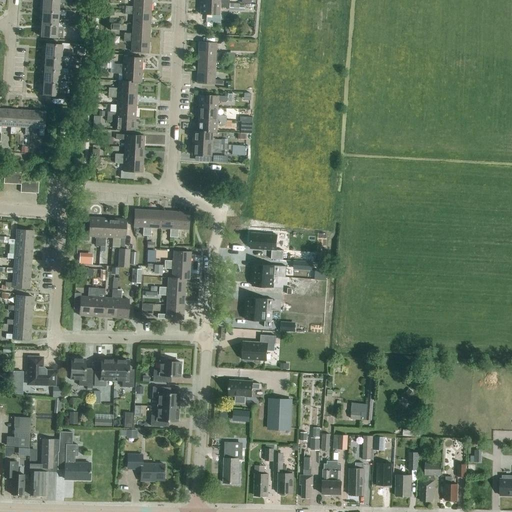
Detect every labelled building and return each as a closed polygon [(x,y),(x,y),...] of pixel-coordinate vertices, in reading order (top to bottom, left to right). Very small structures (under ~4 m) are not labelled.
[(42,0),(42,11),(58,12),(58,11),(59,3),(66,3),(66,0),(42,0)] [(125,7),(125,10),(150,12),(151,0),(133,0),(133,7),(125,7)] [(200,2),(200,14),(219,15),(219,8),(228,8),(229,4),(200,2)] [(150,12),(125,10),(125,14),(133,15),(132,24),(150,25),(150,12)] [(42,11),(41,24),(57,25),(58,23),(58,16),(65,16),(66,11),(58,11),(58,12),(42,11)] [(57,25),(41,24),(41,37),(57,38),(62,38),(63,29),(64,29),(65,24),(58,23),(57,25)] [(150,25),(132,24),(132,34),(124,33),(123,37),(149,39),(150,25)] [(149,39),(123,37),(123,41),(131,42),(131,51),(148,52),(149,39)] [(198,42),(197,56),(223,57),(223,54),(215,53),(216,43),(198,42)] [(61,58),(61,56),(61,49),(69,49),(69,44),(62,44),(62,45),(46,44),(45,57),(61,58)] [(113,69),(114,64),(107,64),(107,55),(100,54),(99,68),(110,69),(113,69)] [(61,58),(45,57),(44,69),(60,70),(60,69),(61,61),(68,62),(68,57),(61,56),(61,58)] [(223,57),(197,56),(197,70),(214,71),(215,61),(223,61),(223,58),(223,57)] [(114,64),(113,69),(141,71),(142,58),(123,57),(123,65),(114,64)] [(60,70),(44,69),(43,82),(59,83),(59,82),(60,74),(67,74),(67,69),(60,69),(60,70)] [(113,69),(110,69),(110,74),(113,74),(113,75),(117,76),(118,74),(118,81),(122,81),(122,82),(137,82),(137,83),(141,83),(141,71),(113,69)] [(106,78),(106,70),(98,70),(98,78),(106,78)] [(214,71),(197,70),(196,83),(222,85),(222,80),(214,80),(214,71)] [(108,88),(108,93),(136,94),(137,83),(137,82),(122,82),(122,81),(118,81),(117,89),(108,88)] [(59,83),(43,82),(42,95),(58,96),(59,87),(66,87),(67,82),(59,82),(59,83)] [(136,94),(108,93),(108,98),(117,98),(116,105),(136,106),(136,94)] [(232,102),(232,94),(227,94),(227,97),(198,95),(198,108),(217,109),(217,101),(232,102)] [(70,97),(70,101),(70,106),(80,106),(81,98),(70,97)] [(136,106),(116,105),(116,112),(107,112),(107,117),(135,118),(136,106)] [(217,109),(198,108),(197,120),(225,121),(226,116),(217,116),(217,109)] [(16,110),(2,109),(0,126),(1,126),(11,127),(10,134),(15,134),(15,127),(16,110)] [(30,111),(16,110),(15,127),(25,128),(24,135),(29,135),(30,128),(29,128),(30,111)] [(45,112),(30,111),(29,128),(30,128),(39,129),(39,136),(43,136),(44,129),(45,112)] [(134,130),(135,118),(107,117),(107,121),(116,122),(115,129),(134,130)] [(197,120),(197,131),(197,132),(212,132),(212,133),(216,133),(216,125),(225,126),(225,121),(197,120)] [(197,132),(197,131),(193,131),(192,143),(220,145),(220,140),(211,140),(212,133),(212,132),(197,132)] [(124,147),(143,148),(144,136),(116,135),(115,140),(124,140),(124,147)] [(94,138),(94,146),(104,146),(105,138),(94,138)] [(220,145),(192,143),(191,156),(200,156),(199,162),(211,163),(211,149),(231,150),(232,145),(220,145)] [(245,146),(232,145),(231,150),(231,155),(245,156),(245,146)] [(115,154),(114,159),(143,160),(143,148),(124,147),(124,155),(115,154)] [(92,150),(92,157),(94,157),(93,167),(98,168),(98,164),(100,164),(100,158),(99,158),(99,150),(92,150)] [(143,160),(114,159),(114,164),(123,164),(123,171),(120,171),(120,178),(134,179),(134,172),(142,172),(143,160)] [(146,236),(148,210),(134,209),(133,227),(143,228),(142,236),(146,236)] [(148,210),(146,236),(150,236),(151,228),(160,229),(161,211),(148,210)] [(161,211),(160,229),(170,229),(169,242),(173,242),(173,237),(175,212),(161,211)] [(175,212),(173,237),(177,238),(178,230),(187,230),(188,212),(175,212)] [(100,247),(101,218),(89,217),(89,226),(81,226),(80,240),(88,241),(88,236),(95,237),(95,246),(100,247)] [(101,218),(100,247),(99,252),(104,252),(105,238),(112,238),(113,219),(101,218)] [(113,219),(112,238),(119,238),(119,247),(124,248),(126,219),(113,219)] [(15,244),(32,246),(33,231),(16,230),(15,240),(8,240),(8,244),(15,245),(15,244)] [(251,234),(250,249),(272,250),(271,260),(283,260),(284,251),(276,250),(277,236),(251,234)] [(15,244),(15,245),(14,254),(7,254),(7,259),(14,259),(31,260),(32,246),(15,244)] [(117,267),(129,268),(130,250),(118,249),(117,267)] [(164,265),(190,266),(191,252),(173,251),(172,261),(164,261),(164,265)] [(79,255),(78,263),(89,263),(90,255),(79,255)] [(14,259),(13,269),(6,268),(6,273),(13,273),(30,274),(31,260),(14,259)] [(254,264),(253,275),(278,277),(286,278),(286,267),(275,266),(254,264)] [(154,265),(153,273),(162,274),(162,266),(154,265)] [(190,266),(164,265),(164,268),(172,269),(171,278),(185,280),(189,280),(190,266)] [(131,283),(140,284),(141,270),(132,269),(131,283)] [(13,273),(12,283),(5,282),(5,287),(12,288),(29,289),(30,274),(13,273)] [(253,275),(252,286),(273,288),(273,284),(277,284),(278,277),(253,275)] [(185,280),(171,278),(167,278),(167,288),(159,287),(159,292),(184,293),(185,280)] [(87,297),(81,297),(81,294),(74,294),(73,309),(79,310),(79,316),(91,317),(93,288),(88,288),(87,297)] [(93,288),(91,317),(103,317),(104,298),(97,298),(97,289),(93,288)] [(104,298),(103,317),(115,318),(117,290),(112,289),(111,299),(104,298)] [(121,290),(117,290),(115,318),(127,319),(128,300),(121,299),(121,290)] [(154,300),(154,292),(150,292),(145,291),(145,299),(154,300)] [(184,293),(159,292),(158,295),(166,296),(166,305),(184,306),(184,293)] [(15,310),(32,312),(33,297),(16,296),(15,306),(8,306),(7,310),(15,311),(15,310)] [(247,298),(246,309),(272,311),(273,300),(247,298)] [(141,305),(141,313),(152,314),(152,305),(141,305)] [(184,306),(166,305),(165,315),(157,314),(157,318),(183,320),(184,306)] [(246,309),(245,320),(265,321),(264,328),(271,328),(272,311),(246,309)] [(15,310),(15,311),(14,321),(7,320),(6,325),(13,325),(14,325),(30,326),(32,312),(15,310)] [(281,324),(280,331),(295,332),(295,325),(281,324)] [(14,325),(13,325),(13,335),(6,334),(5,339),(12,339),(12,340),(29,341),(30,326),(14,325)] [(243,342),(242,360),(244,360),(244,362),(253,362),(253,360),(266,361),(268,344),(275,344),(276,336),(261,335),(260,343),(243,342)] [(42,358),(28,358),(27,385),(54,385),(55,371),(45,371),(45,370),(43,367),(42,367),(42,358)] [(68,365),(68,374),(70,374),(70,380),(79,380),(78,386),(92,386),(92,371),(84,371),(85,359),(71,359),(70,365),(68,365)] [(100,372),(94,371),(94,386),(105,387),(105,381),(114,381),(114,360),(101,360),(100,372)] [(128,360),(114,360),(114,381),(122,381),(122,387),(133,388),(133,373),(128,372),(128,360)] [(153,382),(168,383),(168,376),(180,377),(180,363),(174,362),(174,360),(166,360),(166,362),(160,361),(159,370),(153,370),(153,382)] [(22,387),(23,372),(13,371),(12,387),(22,387)] [(366,421),(372,421),(375,375),(370,375),(367,410),(362,410),(362,412),(351,411),(350,420),(361,421),(361,420),(366,421)] [(235,396),(234,404),(245,404),(245,397),(252,398),(253,389),(259,390),(260,384),(253,384),(253,382),(229,380),(229,382),(228,382),(227,388),(229,388),(228,396),(235,396)] [(62,398),(62,387),(52,387),(52,398),(62,398)] [(167,388),(152,387),(152,393),(158,394),(157,407),(178,408),(179,395),(167,394),(167,388)] [(409,389),(403,396),(409,402),(415,395),(409,389)] [(269,430),(289,431),(291,400),(270,399),(269,430)] [(178,408),(157,407),(157,415),(151,415),(150,426),(165,427),(166,421),(177,422),(178,408)] [(249,411),(240,410),(239,421),(248,421),(249,411)] [(77,425),(77,413),(69,412),(69,424),(77,425)] [(6,448),(29,449),(30,418),(14,417),(13,428),(14,428),(13,437),(6,437),(6,448)] [(249,444),(249,428),(241,428),(240,444),(249,444)] [(136,439),(136,430),(126,430),(126,436),(126,439),(136,439)] [(57,453),(57,454),(57,470),(65,470),(64,480),(89,480),(89,463),(74,463),(74,456),(77,456),(78,445),(72,445),(72,432),(60,432),(59,453),(57,453)] [(322,451),(330,452),(330,435),(323,434),(322,451)] [(339,450),(348,450),(348,436),(339,435),(339,450)] [(374,437),(373,450),(384,451),(385,438),(374,437)] [(311,451),(319,451),(320,438),(311,438),(311,451)] [(47,496),(47,472),(47,468),(53,469),(54,440),(42,439),(41,465),(29,464),(29,472),(30,472),(30,495),(38,495),(39,497),(44,497),(45,496),(47,496)] [(274,450),(274,445),(266,445),(266,449),(265,449),(265,462),(273,462),(274,458),(274,453),(274,450)] [(363,460),(371,461),(371,448),(363,448),(363,460)] [(224,459),(223,483),(238,484),(239,460),(242,460),(242,450),(229,450),(229,459),(224,459)] [(273,462),(273,472),(279,472),(278,493),(279,493),(279,494),(281,496),(283,496),(286,495),(286,494),(292,494),(293,472),(286,472),(286,467),(283,467),(283,453),(274,453),(274,458),(273,462)] [(408,470),(418,471),(418,453),(409,453),(408,470)] [(142,455),(135,455),(127,455),(126,469),(140,469),(140,481),(149,481),(149,480),(164,480),(164,464),(142,464),(142,455)] [(4,462),(4,477),(4,478),(11,478),(11,495),(23,495),(24,475),(16,475),(16,462),(4,462)] [(332,481),(332,462),(327,462),(327,465),(324,465),(324,470),(323,470),(322,481),(322,494),(331,495),(332,481)] [(332,462),(332,481),(331,495),(341,495),(341,482),(341,471),(341,465),(338,465),(338,462),(332,462)] [(349,495),(363,496),(364,469),(363,469),(363,464),(355,463),(355,469),(349,469),(349,495)] [(377,471),(377,484),(392,485),(392,463),(378,463),(378,471),(377,471)] [(425,464),(425,480),(419,480),(419,493),(420,493),(420,501),(433,501),(433,493),(434,493),(434,476),(440,476),(441,464),(425,464)] [(255,466),(254,474),(254,487),(255,488),(254,496),(267,497),(267,488),(268,487),(268,475),(264,475),(264,466),(255,466)] [(312,486),(313,476),(311,476),(311,470),(303,470),(303,476),(300,476),(300,485),(302,485),(301,498),(310,498),(310,486),(312,486)] [(396,496),(410,497),(411,476),(396,475),(396,496)] [(500,479),(500,496),(511,496),(511,475),(502,475),(502,479),(500,479)] [(455,501),(457,501),(457,485),(451,485),(452,477),(446,477),(445,484),(445,501),(451,501),(452,502),(454,502),(455,501)]
